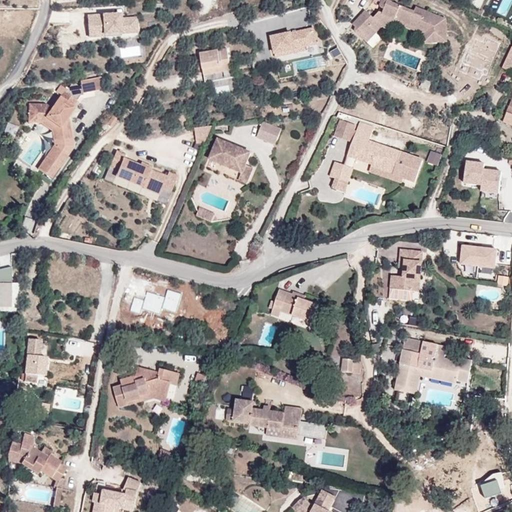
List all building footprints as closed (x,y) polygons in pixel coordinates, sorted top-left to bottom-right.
[(376,33),(382,27),(387,16),(427,32),(428,40),(444,39),(444,34),(447,34),(447,19),(417,7),(414,12),(393,3),(393,0),(377,0),(378,0),(382,2),(381,7),(383,8),(385,10),(383,13),(380,12),(375,18),(376,20),(364,34),(357,27),(355,32),(364,40),(373,31),(376,33)] [(511,0),(503,0),(499,11),(507,15),(511,2),(511,0)] [(354,24),(357,27),(364,34),(376,20),(375,18),(366,10),(354,24)] [(123,12),(88,14),(89,37),(121,36),(120,33),(139,32),(139,17),(123,18),(123,12)] [(387,16),(382,27),(387,30),(395,22),(425,34),(425,43),(448,42),(447,34),(444,34),(444,39),(428,40),(427,32),(387,16)] [(317,44),(313,28),(272,38),(276,58),(306,51),(305,47),(317,44)] [(367,43),(376,33),(373,31),(364,40),(367,43)] [(511,48),(503,69),(511,72),(511,48)] [(200,54),(206,83),(235,78),(234,72),(231,72),(227,49),(200,54)] [(104,89),(102,77),(81,81),(83,93),(104,89)] [(30,104),(30,122),(41,122),(42,122),(49,122),(57,129),(59,141),(59,146),(57,148),(50,159),(47,157),(39,169),(52,178),(67,155),(73,147),(72,139),(70,121),(65,117),(77,100),(66,93),(54,110),(46,104),(30,104)] [(352,137),(357,122),(342,116),(337,132),(352,137)] [(57,129),(49,122),(42,122),(54,132),(55,140),(55,145),(47,157),(50,159),(57,148),(59,146),(59,141),(57,129)] [(256,136),(275,144),(281,129),(263,122),(256,136)] [(374,128),(360,123),(348,156),(372,164),(371,167),(403,178),(415,182),(422,160),(369,141),(374,128)] [(18,128),(9,125),(6,133),(14,137),(18,128)] [(206,141),(213,125),(196,127),(198,142),(206,141)] [(210,160),(242,174),(246,166),(251,154),(219,140),(210,160)] [(124,159),(126,155),(117,151),(110,167),(119,171),(117,177),(160,194),(163,187),(172,191),(178,177),(169,173),(167,178),(124,159)] [(499,164),(511,166),(511,158),(511,157),(500,158),(499,164)] [(345,166),(336,162),(330,177),(336,179),(333,187),(336,188),(345,166)] [(246,166),(242,174),(240,181),(247,184),(253,169),(246,166)] [(354,169),(345,166),(336,188),(345,192),(354,169)] [(403,178),(371,167),(369,171),(401,183),(403,178)] [(483,196),(501,199),(504,178),(486,175),(487,169),(470,167),(467,188),(484,191),(483,196)] [(196,216),(211,222),(219,220),(215,216),(215,214),(200,208),(196,216)] [(497,248),(460,245),(459,265),(495,268),(497,248)] [(420,279),(421,263),(422,252),(400,250),(399,267),(404,268),(403,278),(391,277),(390,289),(412,291),(413,279),(420,279)] [(0,270),(0,308),(12,308),(13,284),(13,268),(0,270)] [(510,276),(498,275),(497,285),(509,286),(510,276)] [(419,291),(420,279),(413,279),(412,291),(419,291)] [(20,284),(13,284),(12,308),(0,308),(0,312),(16,312),(20,284)] [(300,297),(293,295),(280,290),(272,314),(280,317),(282,312),(313,322),(319,306),(305,300),(299,298),(300,297)] [(422,354),(425,342),(406,338),(404,350),(422,354)] [(26,376),(35,377),(38,360),(40,340),(29,339),(28,357),(26,376)] [(448,347),(425,342),(422,354),(404,350),(401,364),(410,366),(408,373),(399,371),(395,390),(399,391),(397,402),(410,404),(412,394),(416,375),(422,377),(422,374),(433,376),(434,371),(459,378),(458,382),(469,384),(473,361),(463,359),(462,362),(446,359),(448,347)] [(341,372),(353,373),(355,360),(343,359),(341,372)] [(410,366),(401,364),(399,371),(408,373),(410,366)] [(152,377),(154,372),(139,368),(136,377),(121,381),(122,386),(114,388),(119,408),(128,405),(128,403),(142,399),(141,397),(155,393),(168,396),(171,384),(174,373),(161,370),(159,373),(158,378),(152,377)] [(457,384),(458,382),(459,378),(434,371),(433,376),(422,374),(422,377),(457,384)] [(181,375),(174,373),(171,384),(178,386),(181,375)] [(207,378),(199,374),(195,382),(204,386),(207,378)] [(418,395),(422,377),(416,375),(412,394),(418,395)] [(243,400),(252,401),(254,389),(244,388),(243,400)] [(142,399),(142,402),(154,399),(167,402),(168,396),(155,393),(141,397),(142,399)] [(227,410),(226,422),(249,424),(249,426),(267,428),(266,436),(300,439),(300,436),(300,432),(303,432),(304,424),(301,424),(302,422),(303,409),(285,407),(285,413),(254,410),(254,403),(236,401),(235,411),(227,410)] [(300,432),(300,436),(327,439),(329,425),(302,422),(301,424),(304,424),(303,432),(300,432)] [(66,469),(59,465),(61,463),(51,455),(49,455),(48,458),(32,447),(33,444),(34,438),(24,434),(22,445),(12,443),(8,455),(8,461),(21,464),(37,475),(40,471),(55,481),(53,488),(61,489),(63,480),(60,478),(66,469)] [(173,456),(161,451),(158,457),(171,463),(173,456)] [(507,486),(503,473),(493,473),(481,485),(486,498),(501,493),(499,489),(507,486)] [(124,488),(127,489),(137,491),(138,491),(140,481),(129,476),(124,488)] [(57,508),(61,489),(53,488),(49,506),(57,508)] [(126,494),(104,489),(103,495),(95,493),(94,500),(96,501),(93,511),(113,511),(115,505),(133,508),(137,491),(127,489),(126,494)] [(248,506),(257,511),(258,511),(264,511),(266,510),(234,489),(231,494),(240,500),(248,506)] [(304,496),(293,506),(298,511),(328,511),(334,500),(321,493),(314,507),(304,496)] [(240,500),(231,494),(224,504),(236,511),(258,511),(257,511),(255,511),(242,511),(235,508),(240,500)]
